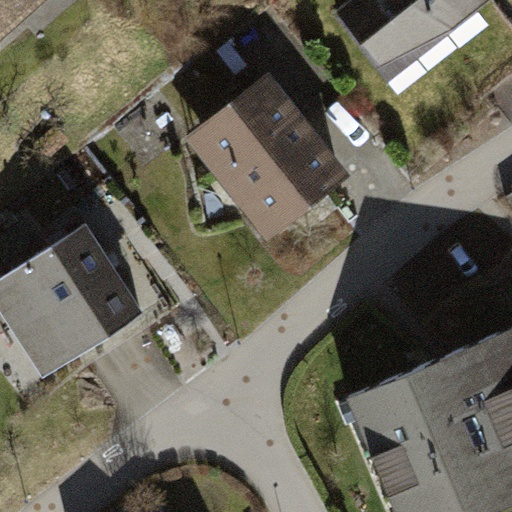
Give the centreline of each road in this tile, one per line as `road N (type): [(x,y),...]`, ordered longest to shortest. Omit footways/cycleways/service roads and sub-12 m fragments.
road 1 (residential): [(220,392),(467,187),(511,160)]
road 2 (residential): [(220,392),(52,511)]
road 3 (residential): [(289,511),(220,392)]
